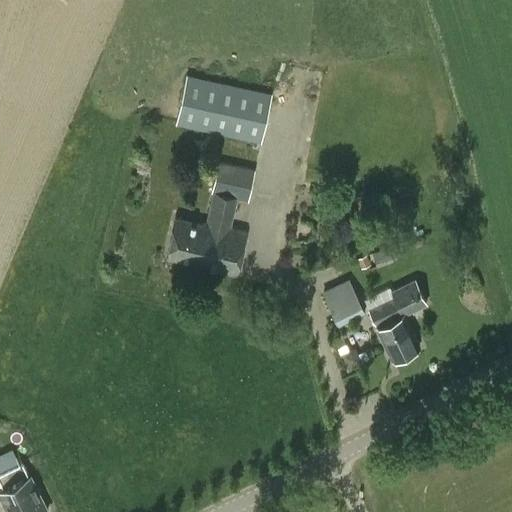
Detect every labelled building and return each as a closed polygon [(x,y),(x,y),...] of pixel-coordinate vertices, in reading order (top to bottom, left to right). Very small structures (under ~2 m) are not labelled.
[(262,142),(272,95),(187,77),(176,124),(262,142)] [(230,230),(238,199),(248,202),(255,171),(218,163),(212,192),(213,193),(206,226),(175,219),(167,256),(196,262),(196,265),(237,274),(246,233),(230,230)] [(362,316),(355,301),(359,299),(349,279),(323,292),(339,327),(362,316)] [(391,291),(394,297),(368,310),(392,360),(420,346),(405,316),(428,305),(415,279),(391,291)] [(45,511),(36,492),(38,490),(32,476),(31,476),(23,461),(0,472),(0,484),(3,490),(0,491),(0,497),(4,507),(7,506),(10,511),(45,511)]
